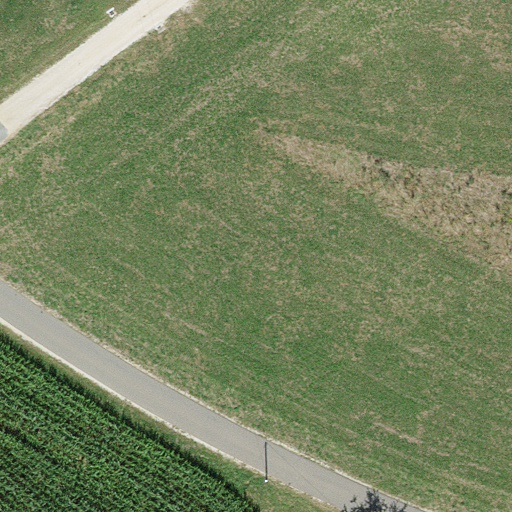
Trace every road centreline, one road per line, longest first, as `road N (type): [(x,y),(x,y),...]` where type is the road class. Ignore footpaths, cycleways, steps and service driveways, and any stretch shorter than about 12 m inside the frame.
road 1 (residential): [(0,314),(244,458),(376,511)]
road 2 (track): [(169,0),(0,126)]
